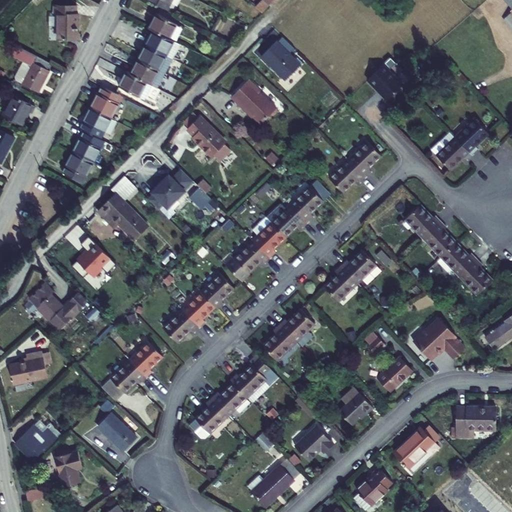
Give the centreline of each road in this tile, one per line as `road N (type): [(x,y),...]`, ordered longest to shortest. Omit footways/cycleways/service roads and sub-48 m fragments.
road 1 (residential): [(413,159),(187,378),(159,473),(188,511)]
road 2 (residential): [(511,382),(436,386),(295,511)]
road 3 (residential): [(116,0),(0,221)]
